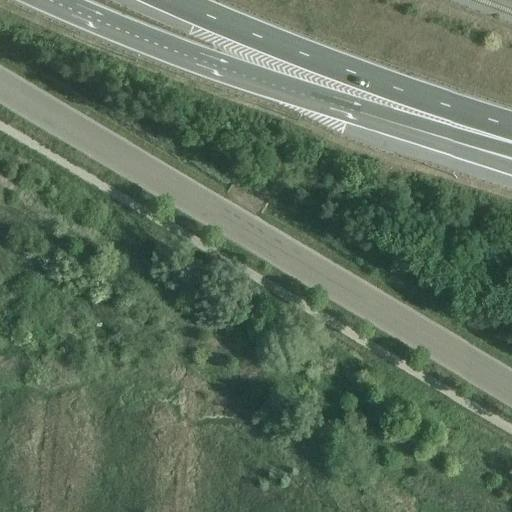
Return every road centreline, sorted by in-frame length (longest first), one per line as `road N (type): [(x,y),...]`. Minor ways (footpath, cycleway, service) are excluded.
road 1 (tertiary): [(0,87),(511,391)]
road 2 (motorway): [(68,0),(224,63),(482,142)]
road 3 (motorway): [(166,0),(511,127)]
